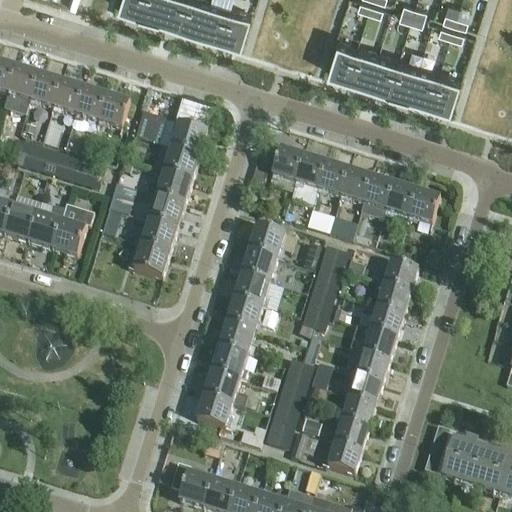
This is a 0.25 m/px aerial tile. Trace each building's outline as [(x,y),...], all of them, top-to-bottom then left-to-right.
[(121,0),(118,10),(140,17),(144,0),(121,0)] [(144,0),(140,17),(160,23),(166,0),(144,0)] [(166,0),(160,23),(180,29),(189,0),(166,0)] [(199,0),(189,0),(180,29),(200,36),(210,3),(199,0)] [(210,3),(200,36),(220,42),(230,10),(210,3)] [(360,5),(358,13),(369,16),(372,8),(360,5)] [(402,12),(402,15),(413,18),(415,10),(404,7),(402,12)] [(372,8),(369,16),(381,20),(383,12),(372,8)] [(230,10),(220,42),(242,48),(252,16),(230,10)] [(415,10),(413,18),(424,22),(425,19),(427,14),(415,10)] [(401,18),(399,22),(411,26),(413,18),(402,15),(401,18)] [(445,16),(443,24),(454,28),(457,20),(445,16)] [(413,18),(411,26),(422,30),(424,24),(424,22),(413,18)] [(457,20),(454,28),(466,31),(468,24),(457,20)] [(441,30),(439,38),(450,41),(453,34),(441,30)] [(453,34),(450,41),(462,45),(464,37),(453,34)] [(338,43),(328,75),(349,82),(359,50),(338,43)] [(359,50),(349,82),(369,88),(379,56),(359,50)] [(379,56),(369,88),(389,94),(399,62),(379,56)] [(399,62),(389,94),(409,101),(419,69),(399,62)] [(0,96),(10,100),(19,73),(0,67),(0,96)] [(419,69),(409,101),(430,107),(440,75),(419,69)] [(10,100),(33,107),(41,80),(19,73),(10,100)] [(440,75),(430,107),(451,114),(461,82),(440,75)] [(33,107),(55,114),(64,87),(41,80),(33,107)] [(55,114),(78,121),(86,94),(64,87),(55,114)] [(78,121),(101,128),(109,101),(86,94),(78,121)] [(109,101),(101,128),(124,135),(132,109),(109,101)] [(180,129),(206,137),(213,115),(183,105),(176,128),(180,129)] [(180,129),(145,118),(137,143),(172,154),(180,129)] [(227,135),(231,124),(220,121),(216,132),(227,135)] [(26,129),(24,137),(33,139),(35,132),(26,129)] [(180,129),(172,154),(201,163),(208,138),(206,137),(180,129)] [(17,147),(14,157),(25,160),(28,150),(17,147)] [(25,160),(36,164),(39,154),(28,150),(25,160)] [(36,164),(47,167),(50,157),(39,154),(36,164)] [(172,154),(165,178),(193,187),(201,163),(172,154)] [(274,181),(297,189),(306,161),(282,154),(274,181)] [(11,167),(22,170),(25,160),(14,157),(11,167)] [(47,167),(58,171),(61,161),(50,157),(47,167)] [(22,170),(33,174),(36,164),(25,160),(22,170)] [(58,171),(70,174),(73,164),(61,161),(58,171)] [(297,189),(320,196),(328,168),(306,161),(297,189)] [(33,174),(44,177),(47,167),(36,164),(33,174)] [(70,174),(81,178),(84,168),(73,164),(70,174)] [(44,177),(55,180),(58,171),(47,167),(44,177)] [(263,186),(267,169),(259,167),(255,184),(263,186)] [(81,178),(93,181),(96,171),(84,168),(81,178)] [(320,196),(342,203),(351,175),(328,168),(320,196)] [(55,180),(67,184),(70,174),(58,171),(55,180)] [(96,171),(93,181),(103,184),(106,174),(96,171)] [(67,184),(78,188),(81,178),(70,174),(67,184)] [(342,203),(365,210),(373,182),(351,175),(342,203)] [(78,188),(90,191),(93,181),(81,178),(78,188)] [(165,178),(157,202),(186,211),(193,187),(165,178)] [(93,181),(90,191),(100,194),(103,184),(93,181)] [(365,210),(387,217),(396,189),(373,182),(365,210)] [(387,217),(410,224),(418,196),(396,189),(387,217)] [(418,196),(410,224),(433,231),(441,204),(418,196)] [(157,202),(150,226),(178,235),(186,211),(157,202)] [(0,239),(6,241),(15,212),(0,207),(0,239)] [(63,227),(54,256),(79,264),(88,232),(92,233),(96,219),(68,211),(63,227)] [(6,241),(30,248),(39,220),(15,212),(6,241)] [(118,230),(122,218),(111,215),(107,227),(118,230)] [(343,218),(336,232),(354,241),(361,227),(343,218)] [(30,248),(54,256),(63,227),(39,220),(30,248)] [(150,226),(143,250),(171,259),(178,235),(150,226)] [(258,232),(250,257),(279,266),(287,241),(258,232)] [(171,259),(143,250),(135,275),(163,284),(171,259)] [(329,254),(325,265),(335,268),(336,266),(339,257),(329,254)] [(250,257),(243,281),(271,290),(279,266),(250,257)] [(349,260),(339,257),(336,266),(346,270),(349,260)] [(325,265),(322,276),(332,279),(333,276),(335,268),(325,265)] [(336,266),(335,268),(333,276),(343,279),(346,270),(336,266)] [(393,267),(385,291),(412,299),(419,275),(393,267)] [(322,276),(319,287),(329,290),(330,286),(332,279),(322,276)] [(333,276),(332,279),(330,286),(340,289),(343,279),(333,276)] [(243,281),(235,305),(264,314),(271,290),(243,281)] [(330,286),(329,290),(327,295),(337,298),(340,289),(330,286)] [(319,287),(315,297),(325,301),(327,295),(329,290),(319,287)] [(385,291),(378,313),(405,322),(412,299),(385,291)] [(327,295),(325,301),(324,305),(334,308),(337,298),(327,295)] [(315,297),(312,308),(322,312),(324,305),(325,301),(315,297)] [(235,305),(228,329),(256,338),(264,314),(235,305)] [(324,305),(322,312),(321,314),(331,317),(334,308),(324,305)] [(312,308),(308,319),(318,322),(321,314),(322,312),(312,308)] [(378,313),(371,336),(397,344),(405,322),(378,313)] [(321,314),(318,322),(318,324),(328,327),(331,317),(321,314)] [(343,326),(346,317),(336,315),(334,324),(343,326)] [(315,333),(318,324),(318,322),(308,319),(305,330),(312,332),(314,333),(315,333)] [(318,324),(315,333),(325,337),(328,327),(318,324)] [(228,329),(220,353),(249,362),(256,338),(228,329)] [(303,330),(300,339),(311,343),(314,333),(312,332),(305,330),(303,330)] [(371,336),(364,359),(390,367),(397,344),(371,336)] [(220,353),(213,377),(241,386),(249,362),(220,353)] [(314,372),(317,362),(307,359),(304,369),(314,372)] [(364,359),(357,381),(383,390),(390,367),(364,359)] [(332,392),(339,369),(323,364),(316,387),(332,392)] [(294,366),(290,378),(300,381),(301,379),(304,369),(294,366)] [(314,372),(304,369),(301,379),(311,383),(314,372)] [(213,377),(205,402),(234,410),(241,386),(213,377)] [(290,378),(286,390),(297,393),(297,390),(300,381),(290,378)] [(301,379),(300,381),(297,390),(308,393),(311,383),(301,379)] [(357,381),(350,404),(376,412),(383,390),(357,381)] [(286,390),(283,401),(293,404),(294,400),(297,393),(286,390)] [(297,390),(297,393),(294,400),(304,403),(308,393),(297,390)] [(326,397),(314,393),(311,402),(323,406),(326,397)] [(294,400),(293,404),(291,410),(301,413),(304,403),(294,400)] [(283,401),(279,413),(289,416),(291,410),(293,404),(283,401)] [(234,410),(205,402),(198,426),(226,435),(234,410)] [(350,404),(343,427),(369,435),(376,412),(350,404)] [(291,410),(289,416),(288,421),(298,424),(301,413),(291,410)] [(279,413),(275,425),(286,428),(288,421),(289,416),(279,413)] [(288,421),(286,428),(285,431),(295,434),(298,424),(288,421)] [(316,440),(319,429),(306,424),(303,436),(316,440)] [(275,425),(272,437),(282,440),(285,431),(286,428),(275,425)] [(343,427),(336,450),(362,458),(369,435),(343,427)] [(285,431),(282,440),(281,441),(292,444),(295,434),(285,431)] [(454,444),(455,444),(457,437),(439,432),(437,439),(454,444)] [(278,452),(281,441),(282,440),(272,437),(268,448),(278,452)] [(291,463),(301,466),(309,442),(299,439),(291,463)] [(452,452),(454,444),(437,439),(435,446),(452,452)] [(281,441),(278,452),(288,455),(292,444),(281,441)] [(443,481),(480,493),(491,455),(477,451),(479,445),(468,441),(466,447),(455,444),(454,444),(452,452),(450,459),(448,467),(445,474),(443,481)] [(435,446),(433,454),(450,459),(452,452),(435,446)] [(362,458),(336,450),(328,473),(355,481),(362,458)] [(480,493),(511,502),(511,454),(507,453),(505,459),(491,455),(480,493)] [(433,454),(430,461),(448,467),(450,459),(433,454)] [(430,461),(428,469),(445,474),(448,467),(430,461)] [(192,473),(180,469),(172,492),(184,495),(189,478),(190,478),(192,473)] [(426,476),(443,481),(445,474),(428,469),(426,476)] [(168,490),(172,479),(162,476),(159,488),(168,490)] [(180,507),(197,511),(205,511),(214,486),(190,478),(189,478),(184,495),(180,507)] [(205,511),(232,511),(238,494),(214,486),(205,511)] [(232,511),(258,511),(262,501),(238,494),(232,511)] [(258,511),(285,511),(286,509),(262,501),(258,511)]
